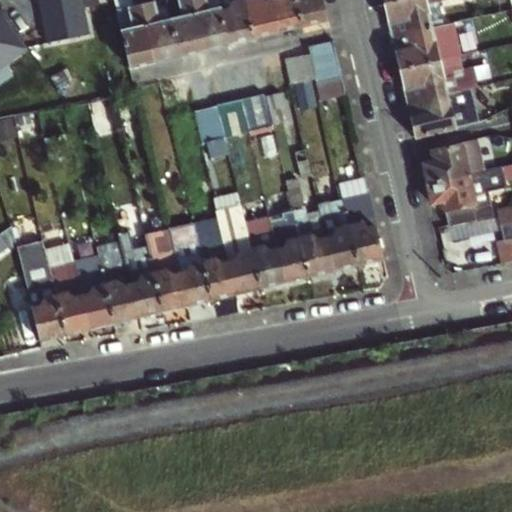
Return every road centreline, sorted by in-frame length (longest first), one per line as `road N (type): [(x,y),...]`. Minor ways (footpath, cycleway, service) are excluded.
road 1 (residential): [(0,391),(423,314)]
road 2 (residential): [(423,314),(349,0)]
